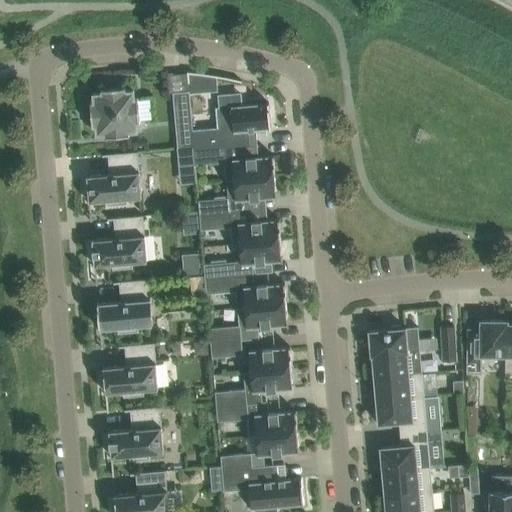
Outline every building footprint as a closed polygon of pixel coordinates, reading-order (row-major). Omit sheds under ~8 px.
[(106,137),(130,135),(129,131),(137,130),(136,123),(140,122),(138,98),(134,98),(134,90),(126,91),(125,87),(101,89),(102,93),(94,94),(94,102),(90,102),(93,126),(97,126),(97,134),(105,133),(106,137)] [(191,124),(192,124),(190,90),(188,91),(188,92),(174,93),(177,125),(191,124)] [(217,127),(193,130),(195,147),(195,149),(225,147),(225,148),(250,146),(249,131),(271,129),(269,103),(241,105),(240,94),(219,96),(220,107),(216,107),(217,127)] [(196,164),(195,149),(194,147),(177,148),(179,165),(196,164)] [(226,162),(225,148),(225,147),(195,149),(196,164),(226,162)] [(87,175),(89,202),(107,200),(108,205),(127,203),(126,199),(142,197),(138,152),(103,155),(103,156),(109,155),(110,173),(87,175)] [(233,159),(234,180),(276,176),(274,155),(233,159)] [(276,176),(234,180),(236,197),(236,201),(247,200),(277,197),(276,176)] [(215,199),(199,200),(200,215),(230,212),(248,210),(247,200),(236,201),(236,197),(226,198),(226,196),(215,197),(215,199)] [(240,242),(240,244),(281,240),(279,219),(249,222),(248,210),(230,212),(200,215),(201,229),(230,227),(231,243),(240,242)] [(189,225),(200,225),(198,212),(188,213),(189,225)] [(92,239),(95,266),(113,264),(114,269),(132,267),(132,262),(147,261),(143,215),(108,218),(108,220),(114,219),(116,237),(92,239)] [(281,240),(240,244),(241,261),(226,262),(226,260),(212,261),(212,263),(204,264),(205,279),(254,275),(253,263),(283,261),(281,240)] [(238,308),(287,304),(285,283),(255,286),(254,275),(205,279),(207,293),(236,290),(238,308)] [(98,303),(100,329),(119,328),(119,333),(138,331),(137,326),(153,325),(149,279),(114,282),(114,284),(120,283),(121,301),(98,303)] [(259,327),(289,325),(287,304),(238,308),(239,325),(240,325),(241,339),(241,340),(260,338),(259,327)] [(482,355),(506,355),(506,320),(481,320),(481,329),(468,328),(468,342),(467,373),(482,373),(482,355)] [(209,328),(211,342),(241,339),(240,325),(239,325),(209,328)] [(372,355),(373,355),(407,352),(420,351),(418,327),(402,328),(402,325),(391,326),(392,329),(369,331),(372,355)] [(443,351),(456,350),(454,326),(440,327),(441,348),(443,348),(443,351)] [(241,339),(211,342),(212,357),(243,354),(241,340),(241,339)] [(195,356),(208,354),(207,342),(194,343),(195,356)] [(104,367),(106,393),(124,391),(125,396),(143,395),(143,390),(158,388),(154,343),(119,346),(120,347),(125,347),(127,365),(104,367)] [(249,350),(251,371),(292,368),(291,347),(249,350)] [(456,361),(456,350),(443,351),(443,348),(441,348),(442,361),(456,361)] [(409,373),(422,372),(420,351),(407,352),(373,355),(375,376),(409,373)] [(251,371),(245,372),(246,389),(248,404),(263,402),(262,391),(294,388),(292,368),(251,371)] [(422,372),(409,373),(375,376),(377,400),(424,397),(422,372)] [(453,382),(453,394),(464,393),(463,381),(453,382)] [(246,389),(243,389),(243,387),(231,388),(232,390),(216,391),(217,406),(247,404),(246,389)] [(401,434),(427,432),(424,397),(377,400),(378,410),(374,411),(375,421),(379,421),(379,423),(400,422),(401,434)] [(217,406),(218,421),(249,418),(247,404),(217,406)] [(109,431),(111,457),(130,455),(130,460),(149,458),(149,454),(164,452),(160,407),(125,410),(125,411),(131,411),(132,429),(109,431)] [(257,435),(298,432),(296,411),(255,414),(257,435)] [(468,419),(468,435),(483,435),(483,422),(483,419),(476,419),(468,419)] [(298,432),(257,435),(259,456),(300,452),(298,432)] [(427,432),(401,434),(402,446),(381,448),(381,450),(378,450),(379,461),(382,461),(383,471),(430,467),(427,432)] [(253,468),(253,467),(252,453),(221,455),(222,466),(222,470),(253,468)] [(459,477),(469,476),(469,468),(468,468),(468,464),(458,465),(459,477)] [(278,465),(253,467),(253,468),(222,470),(224,490),(224,491),(250,488),(252,507),(251,507),(251,509),(255,508),(255,511),(276,511),(276,506),(304,504),(302,478),(279,480),(278,465)] [(224,490),(222,470),(222,466),(210,467),(212,491),(224,490)] [(432,490),(430,467),(383,471),(385,494),(432,490)] [(479,480),(478,468),(469,468),(469,476),(470,481),(479,480)] [(169,511),(166,470),(131,473),(131,475),(136,474),(138,492),(115,494),(116,511),(169,511)] [(511,511),(511,474),(491,475),(491,491),(484,491),(484,509),(491,509),(490,511),(511,511)] [(480,493),(479,480),(470,481),(470,493),(480,493)] [(434,511),(432,490),(385,494),(386,511),(434,511)] [(464,493),(452,493),(452,503),(453,511),(465,511),(465,503),(464,493)]
